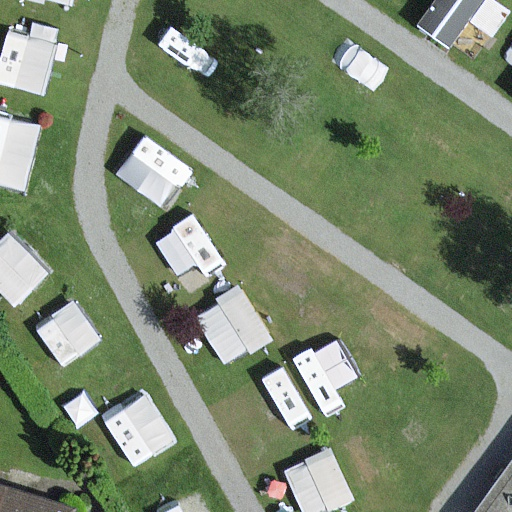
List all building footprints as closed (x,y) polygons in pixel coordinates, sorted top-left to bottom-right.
[(455,36),(479,0),(432,0),(423,14),(455,36)] [(0,66),(0,71),(47,81),(58,26),(11,16),(0,66)] [(0,173),(47,184),(61,119),(0,105),(0,173)] [(0,231),(0,276),(19,296),(72,244),(30,202),(0,231)] [(511,511),(511,451),(472,511),(511,511)] [(66,511),(67,510),(0,490),(0,511),(66,511)]
